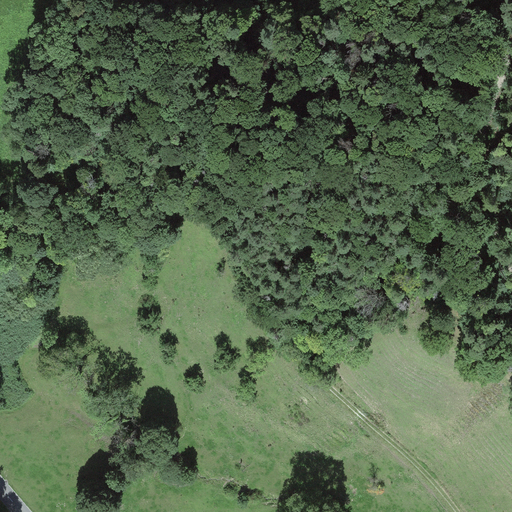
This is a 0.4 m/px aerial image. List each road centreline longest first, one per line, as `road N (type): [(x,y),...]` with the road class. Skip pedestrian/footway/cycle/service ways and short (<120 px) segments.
road 1 (track): [(458,511),(263,312),(225,228),(197,74)]
road 2 (track): [(511,270),(484,131),(511,57)]
